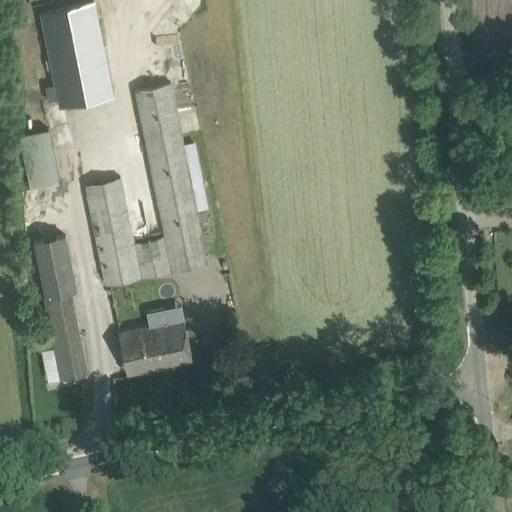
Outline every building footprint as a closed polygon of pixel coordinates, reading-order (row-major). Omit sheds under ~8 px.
[(58,106),(69,104),(115,95),(95,0),(93,0),(39,11),(58,106)] [(208,262),(162,34),(125,41),(164,236),(135,241),(122,175),(84,183),(104,283),(208,262)] [(31,188),(60,182),(48,128),(19,134),(31,188)] [(67,232),(35,238),(56,346),(44,348),(51,380),(63,377),(88,372),(71,288),(78,287),(67,232)] [(129,371),(193,358),(185,319),(121,332),(129,371)]
